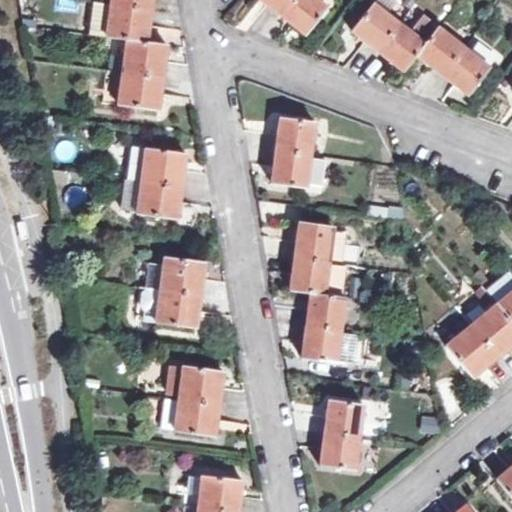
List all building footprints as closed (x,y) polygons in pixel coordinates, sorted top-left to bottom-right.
[(93,0),(88,33),(107,36),(112,3),(95,0),(93,0)] [(112,0),(112,3),(152,9),(153,0),(112,0)] [(251,0),(240,0),(227,19),(248,33),(264,9),(251,0)] [(262,0),(281,14),(292,0),(262,0)] [(327,7),(318,0),(292,0),(281,14),(306,33),(327,7)] [(386,12),(396,0),(375,0),(374,2),(386,12)] [(400,23),(386,12),(374,2),(352,29),(379,50),(400,23)] [(152,9),(112,3),(107,36),(128,39),(147,42),(152,9)] [(412,33),(400,23),(379,50),(404,71),(417,54),(425,43),(438,28),(425,18),(412,33)] [(463,48),(438,28),(425,43),(417,54),(443,74),(463,48)] [(168,44),(147,42),(128,39),(123,72),(163,78),(168,44)] [(488,67),(463,48),(443,74),(467,93),(488,67)] [(158,111),(163,78),(123,72),(118,105),(158,111)] [(280,116),(275,148),(310,153),(314,121),(280,116)] [(143,181),(148,149),(130,146),(125,178),(143,181)] [(305,187),(310,153),(275,148),(271,182),(305,187)] [(143,181),(182,186),(187,154),(148,149),(143,181)] [(137,214),(143,181),(125,178),(121,212),(137,214)] [(178,219),(182,186),(143,181),(137,214),(178,219)] [(369,204),(368,213),(398,218),(400,208),(369,204)] [(18,240),(28,238),(24,219),(15,220),(18,240)] [(329,261),(333,230),(334,226),(301,221),(296,256),(329,261)] [(160,289),(200,295),(205,262),(165,256),(164,265),(160,289)] [(325,294),(329,261),(296,256),(291,290),(311,293),(325,294)] [(160,289),(164,265),(149,263),(145,287),(160,289)] [(195,329),(200,295),(160,289),(155,323),(195,329)] [(511,290),(498,302),(511,319),(511,290)] [(345,297),(325,294),(311,293),(307,324),(341,329),(345,297)] [(511,343),(511,319),(498,302),(472,323),(498,355),(511,343)] [(498,355),(472,323),(446,345),(471,377),(498,355)] [(340,332),(341,329),(307,324),(302,357),(336,362),(337,358),(356,361),(359,335),(340,332)] [(179,398),(219,403),(224,372),(184,366),(179,398)] [(215,436),(219,403),(179,398),(174,430),(215,436)] [(326,431),(359,436),(364,404),(330,399),(326,431)] [(355,469),(359,436),(326,431),(322,464),(355,469)] [(511,466),(496,479),(511,497),(511,466)] [(199,508),(228,511),(237,511),(242,480),(203,475),(199,508)]
